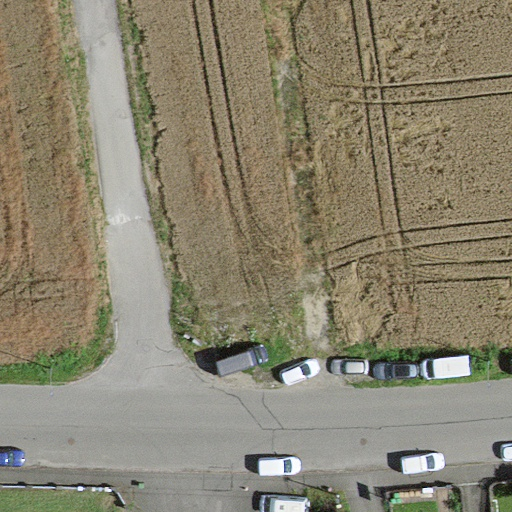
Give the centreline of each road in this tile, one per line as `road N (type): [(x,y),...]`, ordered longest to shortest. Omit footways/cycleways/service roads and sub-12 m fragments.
road 1 (tertiary): [(0,423),(345,427),(511,415)]
road 2 (track): [(99,0),(162,425)]
